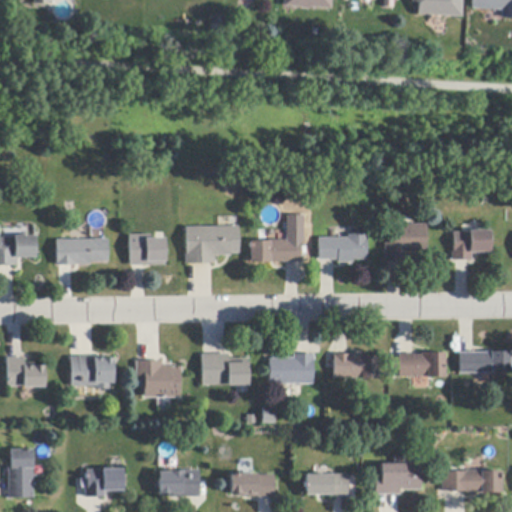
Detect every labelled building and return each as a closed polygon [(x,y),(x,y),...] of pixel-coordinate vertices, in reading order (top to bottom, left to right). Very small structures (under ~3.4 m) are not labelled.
[(330,0),(330,10),(310,9),(309,10),(301,10),(299,8),(292,7),(283,7),(283,0),(330,0)] [(461,0),(460,18),(439,17),(427,16),(416,15),(417,3),(410,3),(410,0),(461,0)] [(511,0),(511,19),(501,19),(500,18),(500,11),(490,11),(471,10),(471,0),(511,0)] [(223,17),(222,35),(210,35),(210,16),(223,17)] [(400,262),(388,263),(384,263),(384,244),(393,244),(393,225),(426,225),(426,250),(427,250),(427,253),(403,253),(404,262),(400,262)] [(211,264),(188,265),(184,265),(184,253),(185,253),(185,228),(195,228),(237,227),(238,227),(238,255),(230,255),(230,257),(213,257),(213,264),(211,264)] [(468,261),(455,261),(451,261),(451,251),(452,251),(453,233),(468,233),(468,231),(490,231),(489,254),(471,254),(471,261),(468,261)] [(334,261),(321,261),(318,261),(318,239),(332,239),(348,238),(348,235),(349,235),(368,235),(368,241),(366,241),(367,261),(353,261),(353,264),(337,264),(337,261),(334,261)] [(155,239),(163,239),(164,239),(164,266),(143,266),(132,267),(129,267),(129,236),(150,236),(150,239),(155,239)] [(13,266),(0,266),(0,238),(13,238),(13,237),(35,237),(35,259),(17,259),(17,266),(13,266)] [(71,267),(59,267),(55,267),(55,263),(56,263),(56,241),(71,241),(89,241),(94,241),(94,240),(107,240),(107,263),(89,263),(89,266),(75,266),(75,267),(71,267)] [(286,241),(300,241),(300,247),(300,263),(286,263),(270,262),(270,264),(250,263),(250,242),(257,242),(270,242),(270,240),(286,241)] [(511,374),(460,375),(460,353),(461,353),(474,353),(510,353),(511,374)] [(399,378),(399,376),(399,355),(413,355),(415,355),(415,356),(422,356),(422,354),(445,354),(446,378),(428,378),(428,377),(399,378)] [(247,387),(235,387),(226,387),(226,386),(201,387),(200,356),(202,355),(224,355),(227,355),(227,360),(247,360),(247,387)] [(313,385),(301,385),(282,385),(269,385),(269,359),(294,359),(293,355),(297,355),(314,355),(314,361),(313,361),(313,385)] [(334,379),(334,369),(334,357),(333,357),(333,355),(348,355),(364,355),(364,357),(379,357),(378,380),(362,380),(362,379),(334,379)] [(70,388),(69,358),(71,358),(77,358),(77,357),(92,357),(103,357),(103,359),(112,359),(112,384),(107,384),(107,390),(95,391),(95,387),(70,388)] [(6,387),(6,359),(8,359),(21,359),(24,359),(24,364),(33,364),(34,367),(43,367),(44,388),(22,389),(22,387),(6,387)] [(179,399),(143,399),(143,389),(139,389),(139,380),(134,380),(134,362),(137,362),(158,362),(161,362),(161,365),(170,365),(170,368),(180,368),(180,373),(178,373),(179,399)] [(262,408),(275,408),(275,424),(262,424),(262,408)] [(7,499),(7,497),(7,484),(6,468),(9,468),(9,451),(32,450),(32,470),(31,470),(32,499),(7,499)] [(421,465),(421,491),(404,492),(404,489),(400,489),(400,496),(398,496),(379,496),(376,496),(375,476),(381,476),(381,465),(394,465),(394,457),(409,457),(410,465),(421,465)] [(99,498),(84,498),(84,480),(84,471),(101,471),(101,470),(121,470),(121,492),(104,492),(104,499),(99,498)] [(198,482),(198,498),(183,499),(168,499),(168,495),(156,495),(156,492),(157,492),(157,473),(180,473),(180,471),(198,471),(198,482)] [(465,495),(465,492),(445,493),(442,493),(442,473),(465,473),(465,471),(482,471),(482,473),(501,473),(501,494),(465,495)] [(274,498),(272,498),(258,498),(239,498),(239,495),(230,495),(230,475),(256,475),(256,476),(274,476),(274,498)] [(348,477),(348,496),(333,496),(305,497),(305,476),(348,475),(348,477)]
